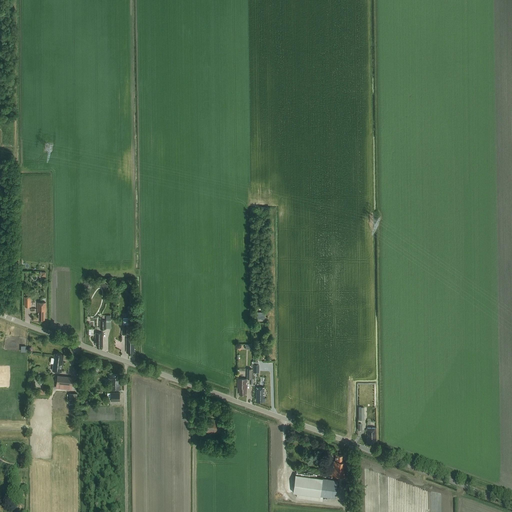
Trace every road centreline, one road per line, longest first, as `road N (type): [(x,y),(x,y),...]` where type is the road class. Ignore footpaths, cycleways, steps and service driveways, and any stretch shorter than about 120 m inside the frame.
road 1 (residential): [(511,504),(0,315)]
road 2 (track): [(126,362),(127,511)]
